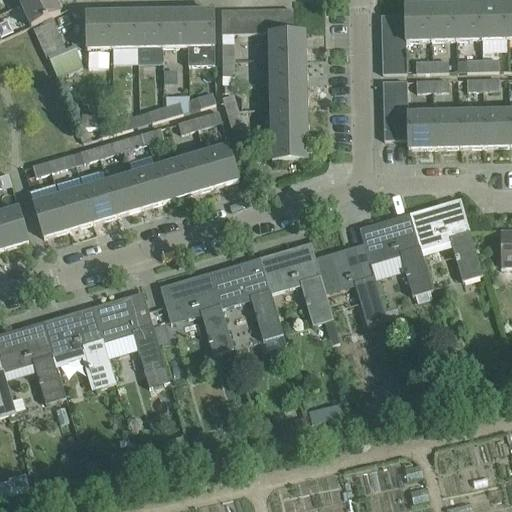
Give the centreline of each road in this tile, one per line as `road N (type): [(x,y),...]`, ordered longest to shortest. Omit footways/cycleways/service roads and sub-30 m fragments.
road 1 (residential): [(0,294),(360,181)]
road 2 (residential): [(360,181),(358,0)]
road 3 (residential): [(360,181),(464,185),(492,204),(511,204)]
